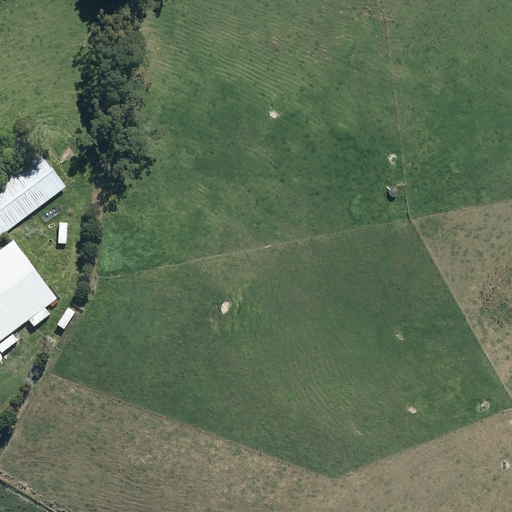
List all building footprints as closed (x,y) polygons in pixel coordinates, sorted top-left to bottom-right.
[(38,152),(0,181),(0,235),(64,187),(38,152)] [(59,224),(58,244),(66,245),(67,224),(59,224)] [(0,339),(28,319),(33,326),(49,314),(44,307),(56,299),(13,240),(0,249),(0,339)] [(67,309),(57,325),(64,330),(74,313),(67,309)] [(13,334),(0,343),(0,351),(1,353),(18,341),(13,334)]
